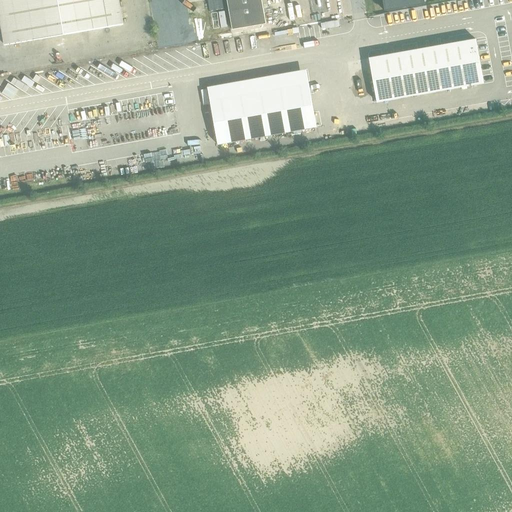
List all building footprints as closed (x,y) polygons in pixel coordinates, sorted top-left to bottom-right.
[(0,0),(0,15),(5,45),(123,25),(118,0),(0,0)] [(227,0),(233,30),(266,23),(261,0),(227,0)] [(425,0),(384,0),(386,11),(426,4),(425,0)] [(340,18),(323,21),(324,28),(341,25),(340,18)] [(164,48),(199,42),(196,29),(162,36),(164,48)] [(476,39),(369,58),(377,103),(484,84),(476,39)] [(308,85),(210,102),(216,146),(316,129),(308,85)]
